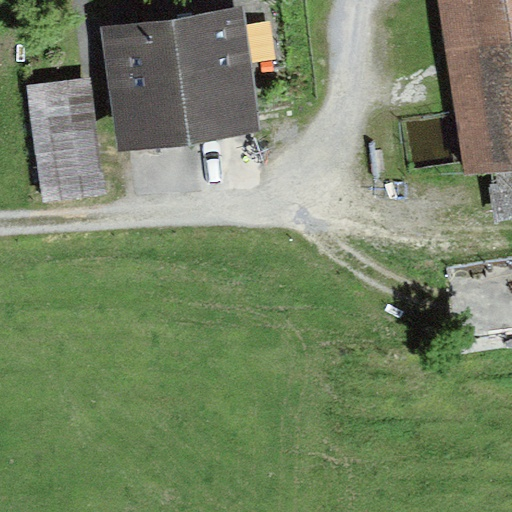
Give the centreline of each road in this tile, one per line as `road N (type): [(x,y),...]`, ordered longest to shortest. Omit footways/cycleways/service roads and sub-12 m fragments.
road 1 (track): [(354,0),(341,140),(297,199),(0,227)]
road 2 (track): [(341,140),(358,198),(426,235),(511,240)]
